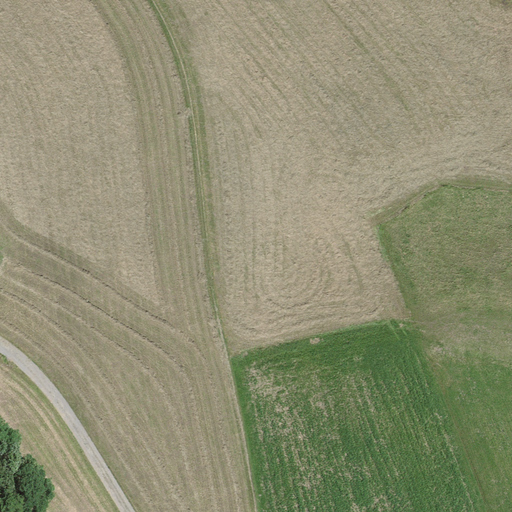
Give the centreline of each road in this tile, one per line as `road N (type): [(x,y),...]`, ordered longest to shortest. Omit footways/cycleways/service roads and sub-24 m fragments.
road 1 (track): [(245,511),(202,288),(179,91),(141,0)]
road 2 (track): [(129,511),(60,401),(0,343)]
